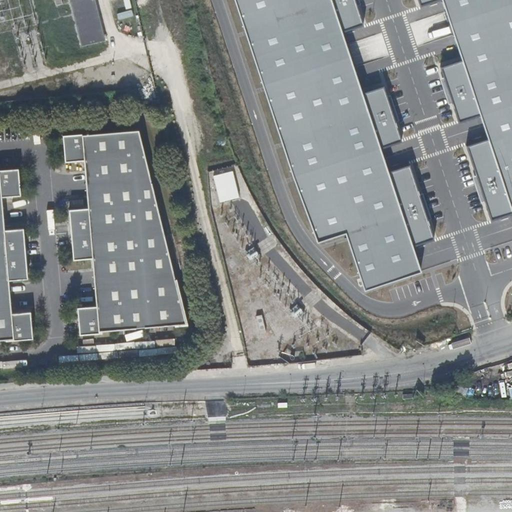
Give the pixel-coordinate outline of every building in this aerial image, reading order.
[(95,0),(69,0),(82,47),(106,41),(95,0)] [(365,23),(357,0),(242,0),(323,242),(351,231),(370,289),(427,270),(421,245),(437,239),(413,166),(396,173),(386,139),(402,134),(387,87),(369,94),(349,27),(365,23)] [(511,232),(511,0),(412,0),(414,4),(426,0),(432,0),(453,62),(436,68),(451,117),(469,112),(479,140),(460,147),(484,219),(504,212),(511,232)] [(174,278),(138,130),(81,135),(81,133),(62,135),(62,138),(63,138),(65,159),(64,159),(64,162),(83,160),(87,207),(68,209),(69,212),(73,256),(72,256),(73,259),(91,258),(95,305),(77,307),(77,310),(78,310),(79,331),(79,334),(84,334),(83,333),(97,332),(97,333),(102,332),(101,330),(174,324),(174,325),(187,324),(176,278),(174,278)] [(0,339),(1,339),(1,341),(32,338),(32,334),(31,334),(29,314),(30,314),(30,311),(11,312),(8,280),(27,278),(27,275),(26,275),(22,231),(23,231),(23,228),(4,229),(1,197),(20,195),(20,192),(19,192),(17,171),(18,171),(18,168),(0,169),(0,339)] [(232,171),(212,176),(219,202),(239,197),(232,171)]
